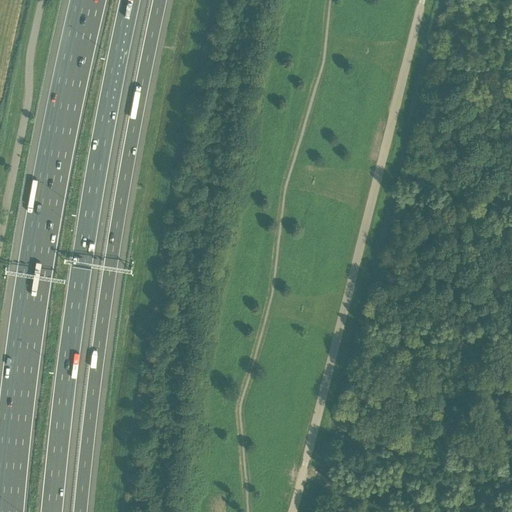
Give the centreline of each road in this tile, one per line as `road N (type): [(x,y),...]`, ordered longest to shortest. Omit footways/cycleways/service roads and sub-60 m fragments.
road 1 (unclassified): [(291,511),(422,0)]
road 2 (motorway): [(87,0),(45,202),(5,511)]
road 3 (motorway): [(81,511),(132,129),(162,0)]
road 4 (motorway): [(51,511),(87,221),(131,0)]
road 5 (unclassified): [(0,230),(42,0)]
